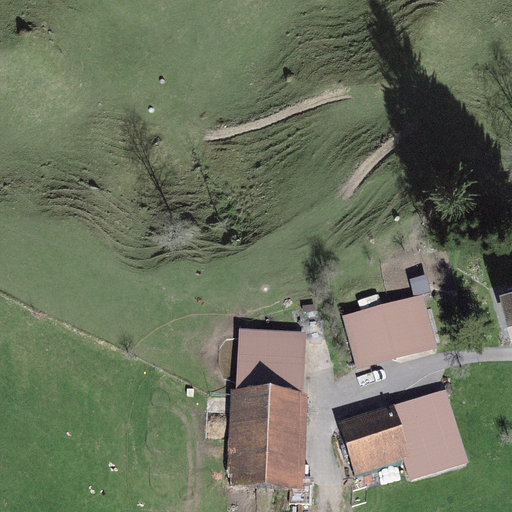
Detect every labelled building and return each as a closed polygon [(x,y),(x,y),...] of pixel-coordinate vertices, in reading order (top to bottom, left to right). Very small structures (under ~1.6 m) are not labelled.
[(428,294),(425,281),(413,284),(415,297),(428,294)] [(417,304),(348,323),(360,367),(429,348),(417,304)] [(238,398),(247,399),(246,417),(236,417),(233,461),(244,462),(242,484),(288,486),(292,413),(307,414),(308,400),(301,400),(304,341),(242,338),(238,398)] [(440,402),(345,434),(356,467),(402,451),(410,476),(459,459),(440,402)] [(311,485),(289,484),(288,503),(310,504),(311,485)]
